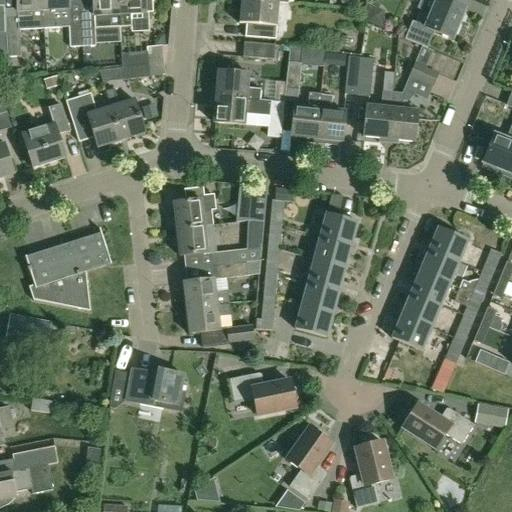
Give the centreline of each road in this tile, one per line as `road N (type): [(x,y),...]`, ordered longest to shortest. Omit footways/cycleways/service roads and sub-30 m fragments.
road 1 (residential): [(430,186),(176,161)]
road 2 (residential): [(342,399),(430,186)]
road 3 (residential): [(430,186),(508,0)]
road 4 (residential): [(147,343),(131,171)]
road 5 (residential): [(176,161),(185,0)]
road 6 (residential): [(131,171),(0,217)]
